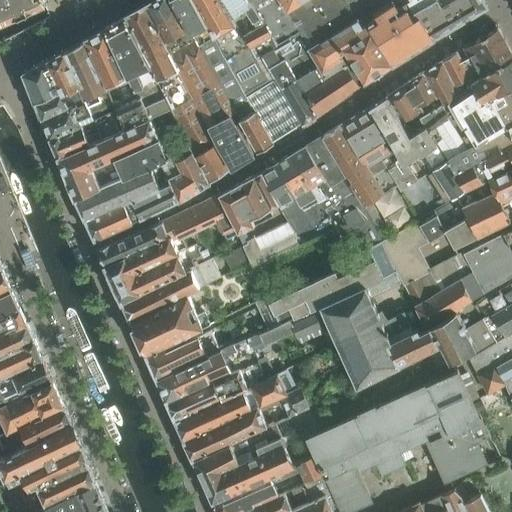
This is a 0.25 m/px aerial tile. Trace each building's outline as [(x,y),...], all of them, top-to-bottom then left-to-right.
[(0,0),(0,27),(12,22),(14,21),(15,21),(17,20),(19,19),(25,17),(26,16),(28,15),(29,15),(31,14),(46,7),(45,5),(46,4),(47,4),(47,3),(46,3),(44,0),(0,0)] [(154,0),(146,5),(145,5),(195,98),(215,87),(220,85),(200,48),(173,0),(154,0)] [(194,0),(173,0),(200,48),(216,39),(194,0)] [(223,0),(194,0),(216,39),(248,97),(271,84),(256,59),(263,55),(278,46),(278,45),(271,33),(251,45),(239,25),(223,0)] [(223,0),(239,25),(251,45),(271,33),(251,0),(223,0)] [(280,0),(251,0),(271,33),(278,45),(299,32),(288,13),(280,0)] [(348,46),(360,38),(356,32),(364,27),(358,18),(345,0),(280,0),(288,13),(299,32),(307,45),(309,48),(319,64),(323,71),(344,58),(341,54),(345,51),(350,48),(348,46)] [(374,14),(393,1),(392,0),(345,0),(358,18),(364,27),(367,25),(377,19),(374,14)] [(392,0),(393,1),(398,9),(410,2),(414,8),(426,0),(392,0)] [(421,45),(488,6),(484,0),(426,0),(414,8),(410,2),(398,9),(421,45)] [(395,62),(394,62),(401,57),(402,58),(403,57),(402,57),(412,51),(413,51),(414,51),(413,50),(420,46),(421,46),(421,45),(398,9),(393,1),(374,14),(377,19),(367,25),(394,63),(395,62)] [(126,16),(171,106),(191,145),(210,182),(232,167),(208,123),(209,122),(195,98),(145,5),(126,16)] [(126,16),(106,27),(139,97),(142,96),(152,116),(171,106),(126,16)] [(350,48),(345,51),(365,81),(394,63),(367,25),(364,27),(356,32),(360,38),(348,46),(350,48)] [(511,53),(498,26),(458,50),(473,76),(474,79),(511,58),(511,53)] [(106,27),(86,38),(127,128),(152,116),(142,96),(139,97),(106,27)] [(278,46),(263,55),(271,69),(286,59),(285,58),(307,45),(299,32),(278,45),(278,46)] [(87,100),(86,101),(97,126),(102,137),(103,139),(127,128),(86,38),(65,49),(65,50),(80,87),(85,98),(86,97),(87,100)] [(216,39),(200,48),(220,85),(227,97),(238,116),(253,107),(248,97),(216,39)] [(297,77),(319,64),(309,48),(307,45),(285,58),(286,59),(271,69),(263,55),(256,59),(271,84),(278,79),(303,122),(303,123),(318,113),(297,77)] [(65,50),(47,60),(59,84),(61,83),(63,88),(61,89),(68,104),(69,103),(66,96),(73,93),(72,90),(80,87),(65,50)] [(458,50),(442,60),(457,85),(473,76),(458,50)] [(319,64),(297,77),(318,113),(361,84),(344,58),(323,71),(319,64)] [(511,58),(474,79),(473,76),(457,85),(461,92),(474,84),(484,100),(494,95),(495,97),(511,87),(511,58)] [(47,59),(25,72),(27,75),(36,99),(42,115),(43,114),(68,104),(61,89),(63,88),(61,83),(59,84),(47,60),(47,59)] [(442,60),(424,71),(437,94),(429,98),(434,108),(442,103),(461,92),(457,85),(442,60)] [(429,98),(437,94),(424,71),(409,81),(426,112),(434,108),(429,98)] [(271,84),(248,97),(253,107),(274,142),(276,141),(275,140),(282,137),(283,136),(289,132),(290,132),(290,131),(296,128),(297,127),(297,126),(303,122),(278,79),(271,84)] [(426,124),(422,115),(426,112),(409,81),(387,95),(410,133),(426,124)] [(463,125),(475,144),(467,148),(468,150),(511,124),(511,87),(495,97),(494,95),(484,100),(474,84),(461,92),(442,103),(451,118),(456,115),(462,126),(463,125)] [(215,87),(195,98),(209,122),(229,111),(215,87)] [(434,108),(426,112),(422,115),(426,124),(410,133),(387,95),(371,105),(405,160),(419,151),(420,154),(443,138),(436,127),(451,118),(442,103),(434,108)] [(68,104),(43,114),(43,115),(52,136),(80,124),(84,132),(97,126),(86,101),(79,104),(78,100),(70,104),(69,103),(68,104)] [(342,123),(324,134),(349,174),(351,173),(355,181),(352,183),(365,204),(397,185),(401,191),(418,180),(405,160),(371,105),(342,123)] [(152,116),(127,128),(103,139),(102,137),(60,155),(68,177),(93,166),(115,156),(123,174),(173,154),(191,145),(171,106),(152,116)] [(253,107),(238,116),(259,150),(274,142),(253,107)] [(209,122),(208,123),(232,167),(238,163),(239,163),(248,158),(247,157),(254,153),(240,127),(229,111),(209,122)] [(52,136),(59,155),(60,155),(102,137),(97,126),(84,132),(80,124),(52,136)] [(461,151),(433,170),(451,198),(456,195),(457,198),(466,194),(457,178),(511,147),(511,124),(468,150),(467,148),(461,151)] [(365,204),(352,183),(355,181),(351,173),(349,174),(324,134),(307,144),(341,199),(325,209),(326,212),(352,255),(381,241),(385,239),(365,204)] [(307,144),(292,153),(325,209),(341,199),(307,144)] [(191,145),(173,154),(181,170),(193,192),(210,182),(191,145)] [(511,147),(457,178),(466,194),(511,167),(511,147)] [(329,225),(323,214),(326,212),(325,209),(292,153),(278,161),(316,233),(329,225)] [(171,182),(168,177),(181,170),(173,154),(123,174),(101,184),(76,195),(85,216),(86,216),(86,217),(87,219),(118,203),(134,201),(141,218),(155,211),(146,194),(171,182)] [(278,161),(263,171),(279,203),(282,208),(281,208),(301,242),(316,233),(278,161)] [(68,177),(76,195),(101,184),(93,166),(68,177)] [(511,167),(466,194),(457,198),(462,205),(465,212),(495,196),(501,207),(504,205),(511,200),(511,167)] [(181,170),(168,177),(171,182),(180,200),(193,192),(181,170)] [(263,171),(239,183),(243,190),(239,192),(252,216),(279,203),(263,171)] [(171,182),(146,194),(155,211),(180,200),(171,182)] [(239,192),(243,190),(239,183),(220,193),(237,228),(236,228),(239,233),(239,232),(239,231),(255,224),(252,216),(239,192)] [(220,193),(163,220),(170,235),(171,234),(174,240),(183,236),(183,237),(217,221),(223,233),(225,232),(227,238),(239,233),(236,228),(237,228),(220,193)] [(468,216),(445,229),(447,232),(455,247),(478,235),(479,236),(511,219),(504,205),(501,207),(495,196),(465,212),(468,216)] [(118,203),(87,219),(96,239),(141,218),(134,201),(118,203)] [(417,307),(416,307),(426,327),(457,312),(471,299),(484,292),(464,253),(463,251),(457,253),(430,267),(419,246),(447,232),(445,229),(436,211),(418,220),(385,239),(381,241),(397,270),(415,305),(417,307)] [(151,225),(121,238),(112,242),(112,241),(99,246),(100,249),(100,248),(107,264),(170,235),(163,220),(151,225)] [(511,228),(464,253),(484,292),(511,275),(511,228)] [(255,236),(247,240),(248,242),(243,245),(253,266),(290,247),(283,232),(276,235),(272,229),(255,237),(255,236)] [(337,239),(331,229),(324,232),(330,243),(337,239)] [(111,273),(119,291),(120,291),(124,300),(201,262),(198,257),(184,263),(179,253),(189,248),(183,237),(183,236),(174,240),(171,234),(170,235),(107,264),(111,273)] [(268,296),(255,302),(268,328),(319,304),(366,285),(397,270),(381,241),(352,255),(332,265),(335,269),(271,301),(268,296)] [(243,245),(223,253),(232,272),(251,263),(243,245)] [(34,271),(34,268),(37,267),(30,251),(22,254),(29,271),(30,270),(30,271),(34,271)] [(200,286),(222,276),(212,257),(201,262),(124,300),(133,320),(188,293),(189,293),(201,287),(200,286)] [(0,294),(13,289),(3,265),(2,264),(0,265),(0,294)] [(511,275),(484,292),(495,312),(511,301),(511,275)] [(366,285),(319,304),(329,327),(330,329),(357,386),(441,345),(449,362),(476,349),(466,329),(457,312),(426,327),(419,330),(418,327),(413,329),(404,311),(393,316),(388,305),(379,310),(366,285)] [(0,315),(20,306),(13,289),(0,294),(0,315)] [(204,327),(211,323),(205,311),(199,314),(189,293),(188,293),(133,320),(148,354),(165,345),(204,327)] [(511,328),(511,301),(495,312),(466,329),(476,349),(484,344),(511,328)] [(300,341),(330,329),(329,327),(319,304),(268,328),(223,347),(208,354),(159,378),(168,398),(258,358),(253,348),(264,343),(264,344),(295,330),(300,341)] [(20,306),(0,315),(0,335),(27,322),(20,306)] [(35,338),(28,322),(27,322),(0,335),(0,356),(36,340),(35,338)] [(498,366),(511,357),(511,332),(486,347),(469,358),(488,394),(506,384),(498,366)] [(165,345),(148,354),(159,378),(208,354),(198,334),(167,348),(165,345)] [(36,340),(0,356),(0,375),(43,357),(36,340)] [(0,403),(53,378),(43,357),(0,375),(0,403)] [(511,397),(511,357),(498,366),(506,384),(511,397)] [(258,358),(168,398),(177,418),(267,376),(258,358)] [(267,376),(177,418),(186,438),(297,387),(288,368),(278,372),(267,377),(267,376)] [(384,470),(405,460),(400,448),(426,436),(427,436),(424,429),(441,422),(447,435),(470,424),(478,443),(491,437),(482,418),(481,418),(459,369),(379,403),(378,401),(357,411),(358,412),(307,435),(315,454),(324,473),(325,476),(354,462),(360,460),(362,465),(379,457),(384,470)] [(0,433),(20,424),(64,403),(53,378),(0,403),(0,433)] [(268,424),(262,411),(283,401),(290,416),(311,406),(302,385),(297,387),(186,438),(195,458),(268,424)] [(64,403),(20,424),(30,443),(73,423),(64,403)] [(268,424),(195,458),(214,500),(215,500),(215,502),(295,465),(294,464),(275,421),(268,424)] [(441,422),(424,429),(427,436),(426,436),(446,479),(450,478),(486,461),(478,443),(470,424),(447,435),(441,422)] [(3,457),(0,458),(0,466),(5,477),(81,442),(73,423),(30,443),(3,457)] [(5,477),(6,479),(5,480),(9,489),(21,483),(17,474),(22,472),(29,488),(37,484),(88,460),(81,442),(5,477)] [(242,511),(299,486),(324,473),(315,454),(294,464),(295,465),(215,502),(220,511),(242,511)] [(88,460),(37,484),(48,506),(96,481),(88,460)] [(346,511),(372,501),(354,462),(325,476),(324,473),(299,486),(307,503),(291,511),(346,511)] [(108,511),(96,481),(48,506),(35,511),(108,511)] [(490,511),(481,493),(470,499),(466,491),(460,484),(454,487),(461,496),(462,495),(470,511),(490,511)] [(299,486),(242,511),(288,511),(291,511),(307,503),(299,486)] [(452,488),(442,493),(450,511),(470,511),(462,495),(461,496),(454,487),(452,488)] [(450,511),(442,493),(422,503),(426,511),(450,511)] [(396,511),(426,511),(422,503),(420,499),(396,511)]
